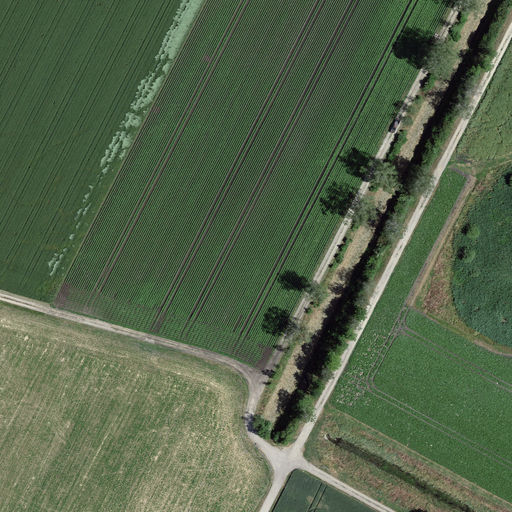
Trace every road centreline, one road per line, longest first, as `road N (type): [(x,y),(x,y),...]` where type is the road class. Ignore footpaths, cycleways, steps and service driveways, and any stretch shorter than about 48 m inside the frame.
road 1 (track): [(511,28),(262,511)]
road 2 (track): [(253,390),(468,0)]
road 3 (track): [(0,296),(227,360),(252,381),(251,432),(286,464)]
